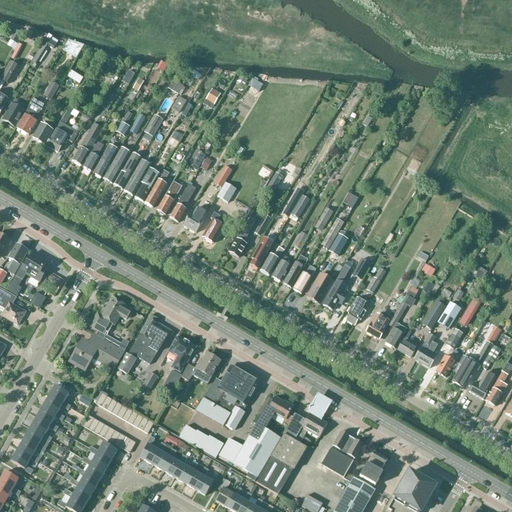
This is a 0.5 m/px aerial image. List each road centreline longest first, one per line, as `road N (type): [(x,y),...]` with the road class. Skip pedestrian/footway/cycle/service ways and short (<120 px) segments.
road 1 (unclassified): [(511,457),(0,160)]
road 2 (tertiary): [(468,471),(96,254)]
road 3 (tertiary): [(0,421),(96,254)]
